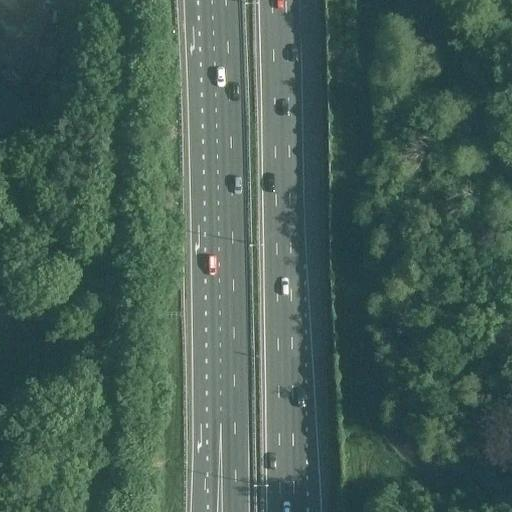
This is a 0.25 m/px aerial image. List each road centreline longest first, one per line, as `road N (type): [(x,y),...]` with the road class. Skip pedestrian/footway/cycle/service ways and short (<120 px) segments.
road 1 (motorway): [(217,0),(228,511)]
road 2 (motorway): [(287,511),(278,0)]
road 3 (unclassified): [(74,511),(93,457),(106,289)]
